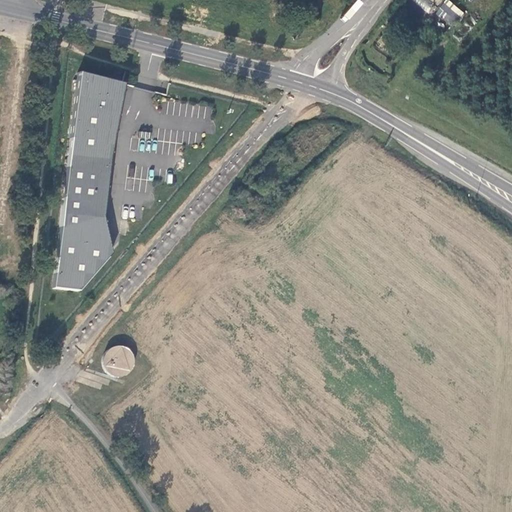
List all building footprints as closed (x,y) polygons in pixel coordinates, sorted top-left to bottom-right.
[(421,0),(421,9),(439,10),(439,0),(421,0)] [(453,26),(464,11),(447,0),(445,0),(435,14),(453,26)] [(405,31),(411,35),(424,19),(418,15),(405,31)] [(75,78),(50,288),(76,290),(106,256),(104,255),(108,251),(100,217),(102,197),(107,157),(115,114),(120,84),(78,73),(78,79),(75,78)] [(116,379),(118,379),(121,379),(123,378),(125,378),(128,376),(129,375),(131,373),(132,371),(133,369),(134,367),(134,364),(134,362),(134,359),(133,357),(132,355),(130,353),(128,351),(126,350),(124,349),(122,348),(119,348),(117,348),(115,349),(112,350),(110,351),(108,352),(107,354),(105,356),(104,358),(104,361),(103,363),(104,365),(104,368),(105,370),(106,372),(108,374),(109,376),(111,377),(114,378),(116,379)]
